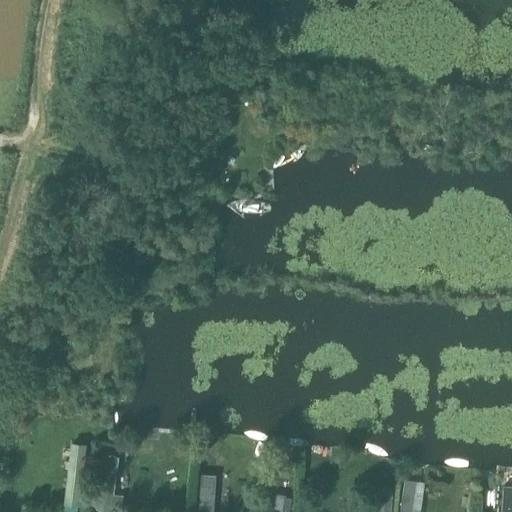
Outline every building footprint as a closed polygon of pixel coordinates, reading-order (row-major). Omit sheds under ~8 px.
[(78,505),(85,444),(69,443),(67,458),(64,458),(64,464),(66,464),(62,503),(64,504),(63,511),(75,511),(77,505),(78,505)] [(119,509),(121,496),(112,494),(117,457),(109,453),(101,455),(94,508),(101,511),(109,510),(110,507),(119,509)] [(197,511),(212,511),(215,474),(201,473),(197,511)] [(419,511),(424,482),(404,479),(399,511),(419,511)] [(378,485),(375,511),(389,511),(392,486),(378,485)] [(511,511),(511,485),(503,485),(500,511),(511,511)] [(283,494),(274,492),(272,507),(289,510),(291,497),(283,496),(283,494)]
